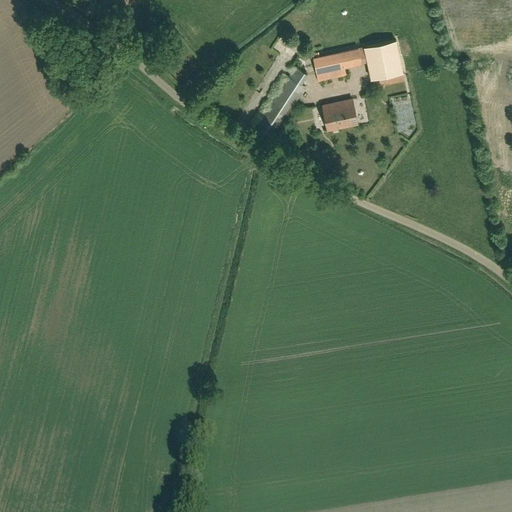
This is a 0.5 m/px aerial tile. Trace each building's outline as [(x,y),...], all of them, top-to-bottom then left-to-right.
[(110,0),(98,6),(101,12),(123,2),(121,0),(110,0)] [(344,67),(367,62),(370,78),(402,72),(396,40),(364,46),(358,48),(313,57),(318,81),(346,75),(344,67)] [(301,84),(307,74),(295,67),(254,129),(270,140),(306,87),(301,84)] [(406,96),(394,99),(396,105),(407,103),(406,96)] [(357,124),(351,99),(322,105),(327,130),(357,124)]
